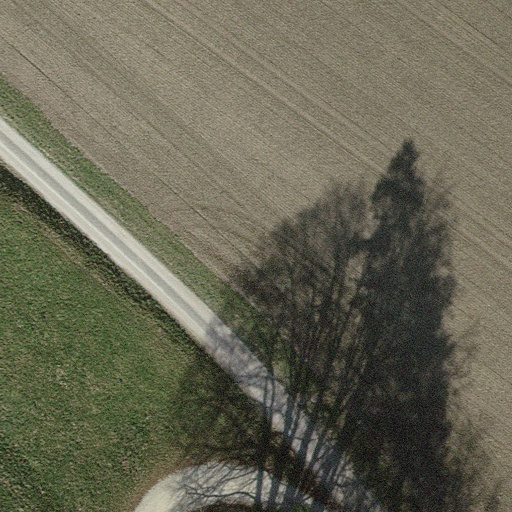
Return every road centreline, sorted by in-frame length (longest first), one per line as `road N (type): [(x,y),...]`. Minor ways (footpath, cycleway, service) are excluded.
road 1 (track): [(0,135),(310,440),(363,511)]
road 2 (track): [(150,511),(191,485),(220,480),(264,484),(319,511)]
